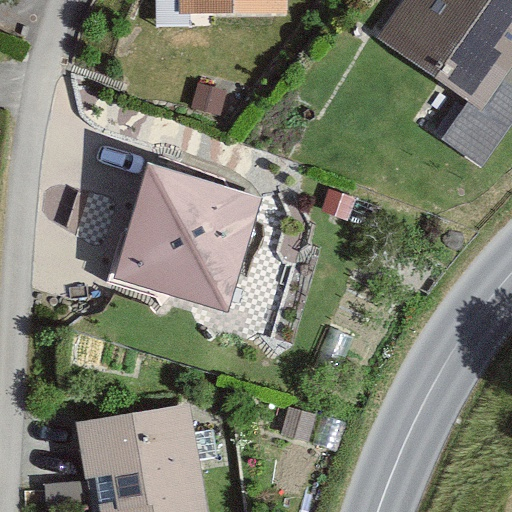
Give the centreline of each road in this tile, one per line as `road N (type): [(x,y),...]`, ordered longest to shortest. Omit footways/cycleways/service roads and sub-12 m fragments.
road 1 (residential): [(68,0),(37,105),(26,187),(7,511)]
road 2 (secondary): [(380,511),(410,437),(465,341),(511,280)]
